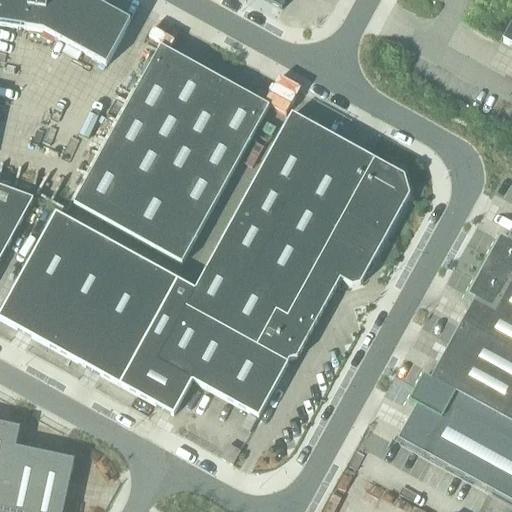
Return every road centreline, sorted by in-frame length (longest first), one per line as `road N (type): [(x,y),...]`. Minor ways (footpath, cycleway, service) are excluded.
road 1 (unclassified): [(165,464),(260,507),(301,491),(455,212),(461,182),(449,152),(326,79)]
road 2 (unclassified): [(0,373),(165,464)]
road 3 (unclassified): [(182,0),(326,79)]
road 4 (unknown): [(451,0),(429,44),(364,9)]
